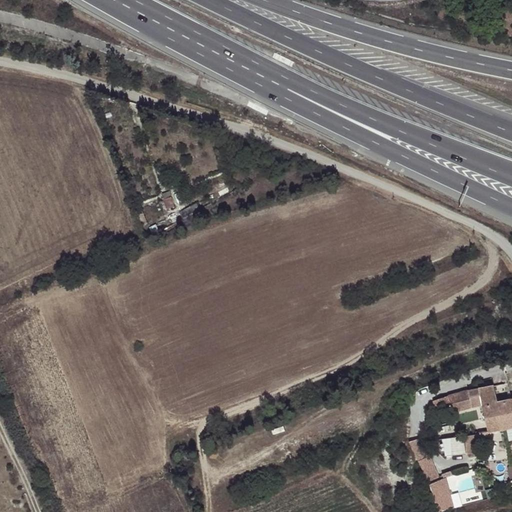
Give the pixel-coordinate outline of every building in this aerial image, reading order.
[(174,206),(171,197),(163,199),(166,209),(174,206)] [(469,391),(473,409),(483,407),(499,404),(495,386),(479,390),(469,391)] [(473,409),(469,391),(449,396),(434,400),(436,408),(451,403),(455,413),(473,409)] [(483,407),(488,433),(504,429),(502,417),(511,414),(511,401),(499,404),(483,407)] [(511,414),(502,417),(504,429),(511,427),(511,414)] [(463,434),(442,439),(446,456),(466,451),(463,434)] [(425,436),(413,441),(428,480),(441,475),(425,436)] [(450,471),(441,474),(443,479),(452,475),(450,471)] [(437,480),(429,484),(433,499),(442,497),(437,480)]
